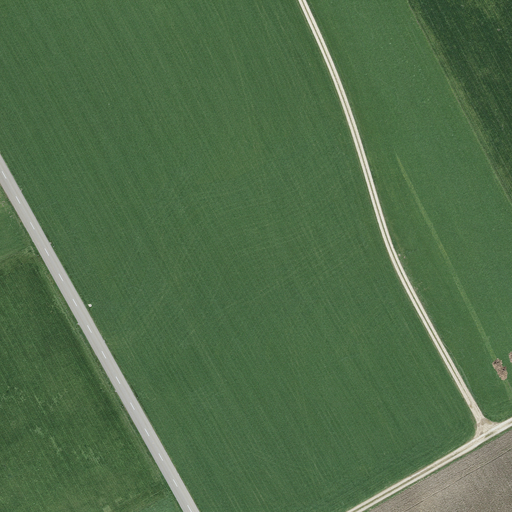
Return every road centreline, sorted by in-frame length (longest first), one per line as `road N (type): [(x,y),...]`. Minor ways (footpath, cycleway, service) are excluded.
road 1 (track): [(488,433),(397,267),(338,85),(301,0)]
road 2 (tertiary): [(0,168),(191,511)]
road 3 (track): [(355,511),(511,421)]
